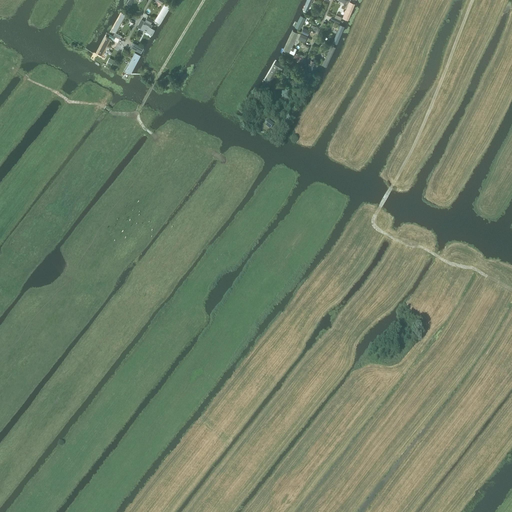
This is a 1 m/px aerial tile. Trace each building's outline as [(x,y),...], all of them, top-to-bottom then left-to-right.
[(130,8),(135,0),(129,0),(126,6),(130,8)] [(351,2),(344,19),(350,21),(357,5),(351,2)] [(156,21),(161,24),(172,6),(166,3),(156,21)] [(112,29),(116,32),(125,17),(122,14),(112,29)] [(303,16),(296,28),(300,30),(307,18),(303,16)] [(145,23),(142,29),(153,36),(157,30),(145,23)] [(341,25),(334,44),(338,45),(346,27),(341,25)] [(303,27),(301,33),(308,36),(310,30),(303,27)] [(293,31),(284,52),(289,55),(299,34),(293,31)] [(299,40),(305,43),(308,37),(301,34),(299,40)] [(106,37),(97,54),(103,57),(112,40),(106,37)] [(337,48),(332,46),(323,64),(328,67),(337,48)] [(142,55),(137,53),(127,72),(132,75),(142,55)] [(295,55),(292,60),(299,63),(302,59),(295,55)] [(270,84),(281,67),(275,64),(265,81),(270,84)] [(322,66),(314,83),(319,86),(327,69),(322,66)]
